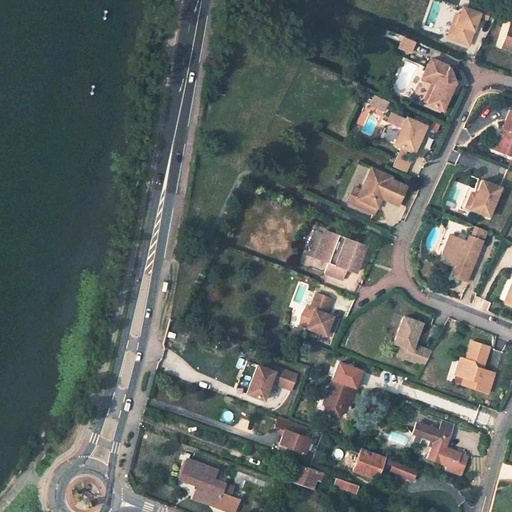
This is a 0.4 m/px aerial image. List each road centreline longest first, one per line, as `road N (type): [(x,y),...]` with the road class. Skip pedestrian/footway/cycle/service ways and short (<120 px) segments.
road 1 (primary): [(105,476),(143,338),(179,90)]
road 2 (primary): [(179,90),(118,350),(77,468)]
road 3 (residential): [(511,85),(480,74),(399,258),(409,285),(511,330)]
